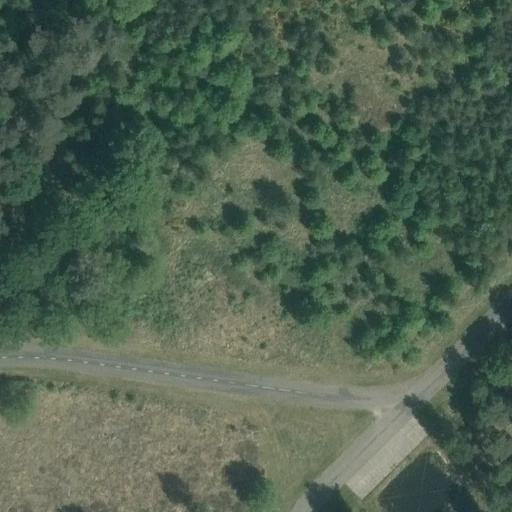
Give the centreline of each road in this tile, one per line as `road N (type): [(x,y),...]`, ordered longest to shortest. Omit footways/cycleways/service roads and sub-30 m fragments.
road 1 (unclassified): [(0,360),(81,361),(355,399),(421,398)]
road 2 (unclassified): [(295,511),(421,398)]
road 3 (unclassified): [(421,398),(511,309)]
